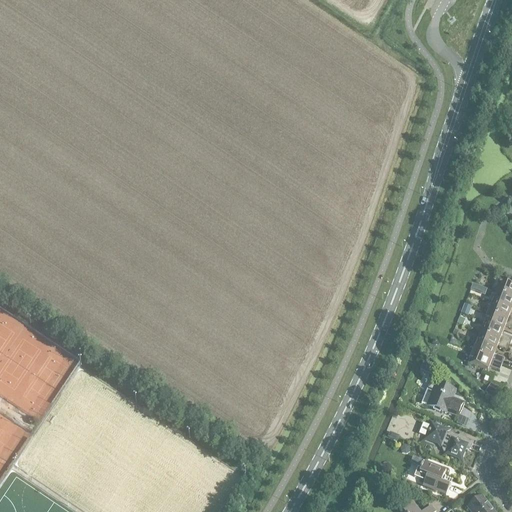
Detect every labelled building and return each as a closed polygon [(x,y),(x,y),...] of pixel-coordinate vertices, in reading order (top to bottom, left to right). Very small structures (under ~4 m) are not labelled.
[(496,293),(511,299),(511,287),(500,282),(496,293)] [(492,303),(511,311),(511,308),(511,299),(496,293),(492,303)] [(488,313),(511,322),(511,315),(510,314),(511,311),(492,303),(488,313)] [(468,314),(471,305),(465,304),(462,313),(468,314)] [(484,324),(503,331),(505,327),(511,329),(511,322),(488,313),(484,324)] [(480,333),(510,345),(511,339),(511,338),(502,335),(503,331),(484,324),(480,333)] [(476,343),(495,351),(497,347),(508,351),(510,345),(480,333),(476,343)] [(472,354),(502,365),(504,359),(494,355),(495,351),(476,343),(472,354)] [(502,365),(472,354),(468,364),(488,372),(490,367),(500,371),(502,365)] [(437,385),(433,394),(427,391),(422,405),(446,414),(447,413),(457,418),(463,404),(452,400),(456,392),(437,385)] [(463,434),(459,436),(455,434),(454,436),(446,433),(446,431),(432,425),(427,439),(441,445),(444,452),(461,459),(466,447),(470,448),(473,441),(464,438),(463,434)] [(422,467),(424,459),(413,456),(411,464),(422,467)] [(423,487),(446,496),(450,486),(442,483),(447,470),(425,462),(422,470),(418,469),(414,478),(425,482),(423,487)] [(493,511),(482,498),(469,509),(471,511),(493,511)]
